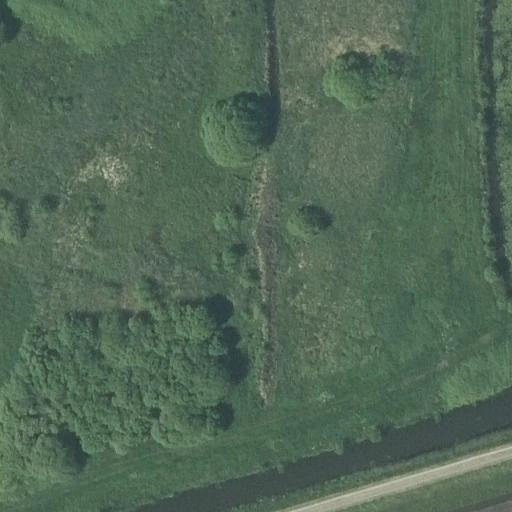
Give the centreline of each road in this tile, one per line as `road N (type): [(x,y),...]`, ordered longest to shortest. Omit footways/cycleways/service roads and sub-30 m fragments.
road 1 (track): [(511,332),(311,416),(94,469),(7,511)]
road 2 (track): [(511,452),(310,511)]
